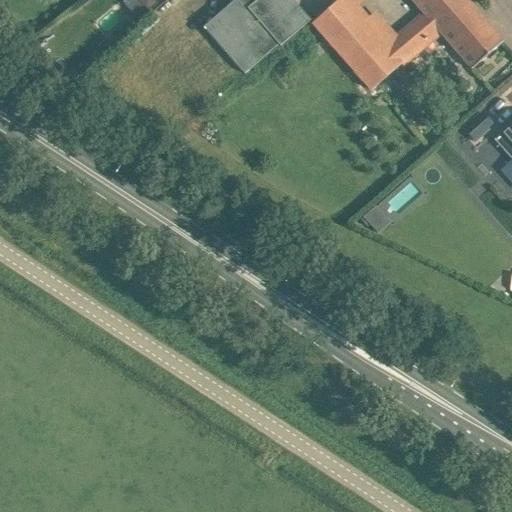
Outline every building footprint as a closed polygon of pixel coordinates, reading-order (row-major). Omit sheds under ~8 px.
[(241,70),(275,41),(279,46),(310,20),(292,0),(233,0),(204,26),(241,70)] [(503,42),(466,0),(411,0),(423,14),(386,46),(345,0),(338,0),(312,23),(371,91),(439,32),(471,69),(503,42)] [(140,5),(131,13),(125,17),(132,26),(147,14),(140,5)] [(475,141),(493,125),(482,113),(464,129),(475,141)] [(511,123),(494,140),(511,160),(511,123)] [(378,207),(365,215),(374,231),(387,224),(378,207)]
